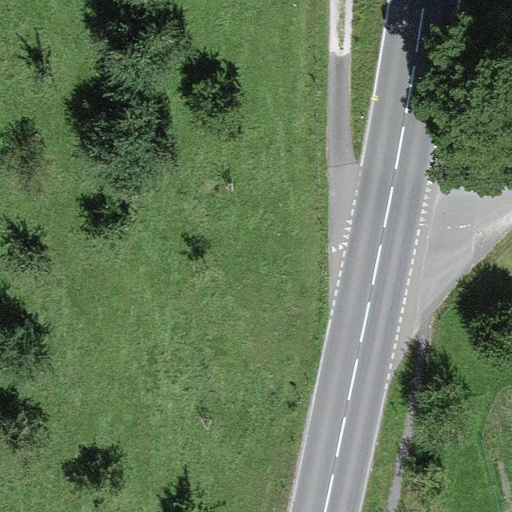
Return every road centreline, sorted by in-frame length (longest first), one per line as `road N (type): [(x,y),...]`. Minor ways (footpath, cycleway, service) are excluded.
road 1 (primary): [(325,511),(412,85)]
road 2 (track): [(341,0),(340,193),(351,225),(380,253)]
road 3 (track): [(511,201),(455,237),(380,253)]
